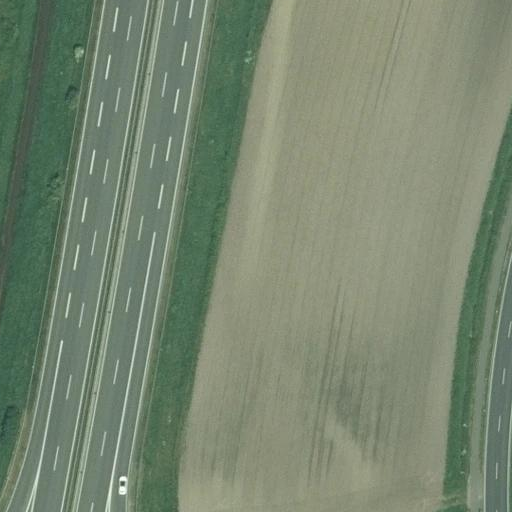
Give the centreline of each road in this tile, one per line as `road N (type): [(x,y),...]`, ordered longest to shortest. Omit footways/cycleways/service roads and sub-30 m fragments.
road 1 (motorway): [(133,0),(45,511)]
road 2 (motorway): [(89,511),(176,0)]
road 3 (tertiary): [(498,511),(511,305)]
